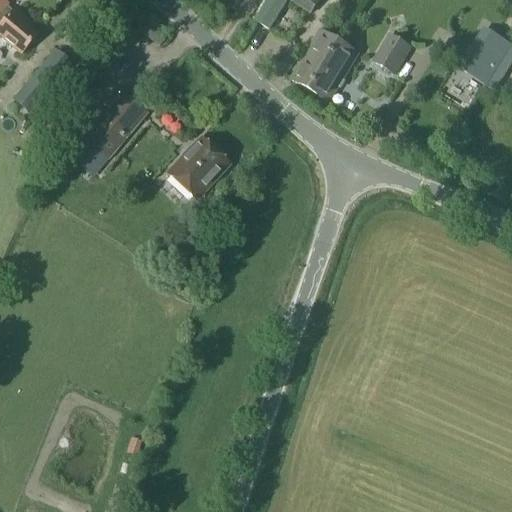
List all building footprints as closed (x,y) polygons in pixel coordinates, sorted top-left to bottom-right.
[(290,0),(289,3),(308,18),(319,3),(315,0),(290,0)] [(0,1),(0,40),(20,57),(36,39),(27,31),(30,27),(14,13),(14,14),(14,13),(12,16),(5,10),(7,8),(0,1)] [(280,6),(273,2),(258,23),(266,28),(280,6)] [(360,50),(384,13),(373,7),(363,23),(357,19),(344,40),(360,50)] [(320,35),(290,82),(311,95),(340,47),(320,35)] [(394,78),(411,50),(389,37),(372,65),(394,78)] [(0,134),(3,137),(71,56),(55,42),(22,81),(9,71),(0,80),(0,134)] [(504,56),(486,45),(468,74),(487,85),(504,56)] [(328,106),(358,58),(340,47),(311,95),(328,106)] [(145,117),(121,97),(83,142),(89,147),(74,165),(92,181),(145,117)] [(167,178),(194,203),(226,169),(199,144),(192,151),(191,150),(182,160),(183,161),(167,178)] [(130,441),(125,456),(135,460),(141,444),(130,441)] [(29,511),(73,511),(34,498),(29,511)]
